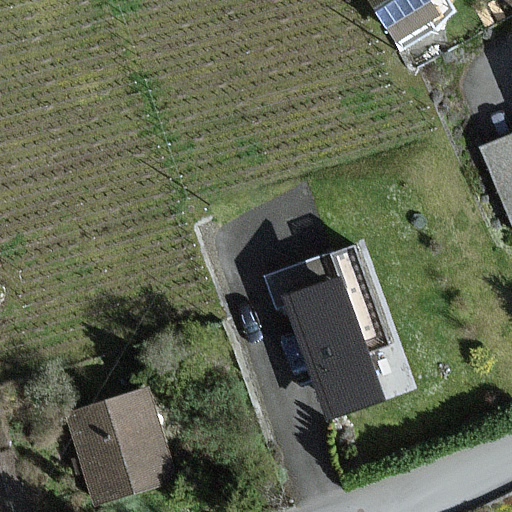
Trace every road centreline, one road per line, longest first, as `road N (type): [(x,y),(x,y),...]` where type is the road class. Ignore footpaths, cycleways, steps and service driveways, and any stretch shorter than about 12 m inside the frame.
road 1 (primary): [(511,170),(400,0)]
road 2 (residential): [(386,511),(511,460)]
